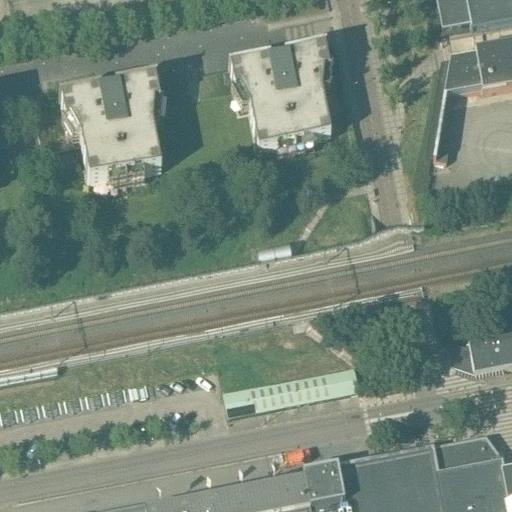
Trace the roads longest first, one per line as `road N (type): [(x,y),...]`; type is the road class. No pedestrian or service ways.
road 1 (residential): [(0,493),(511,395)]
road 2 (residential): [(0,90),(258,40)]
